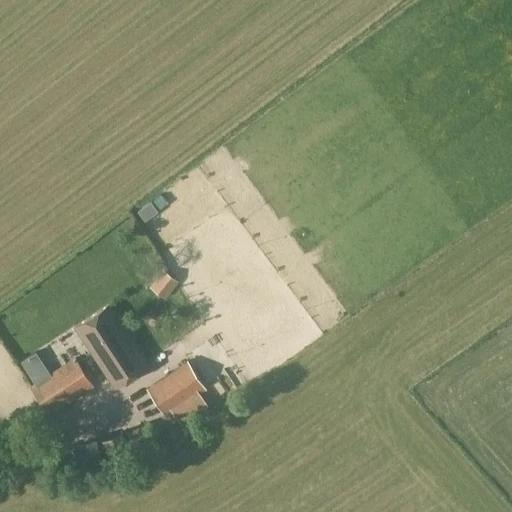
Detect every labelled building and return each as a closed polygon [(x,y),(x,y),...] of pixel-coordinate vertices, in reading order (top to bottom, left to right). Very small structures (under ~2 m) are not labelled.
[(166,300),(179,282),(163,270),(149,286),(166,300)] [(115,389),(149,366),(109,305),(75,328),(115,389)] [(49,417),(95,387),(73,358),(28,387),(49,417)] [(165,414),(205,389),(188,363),(149,387),(165,414)] [(119,430),(123,448),(145,444),(142,425),(119,430)]
